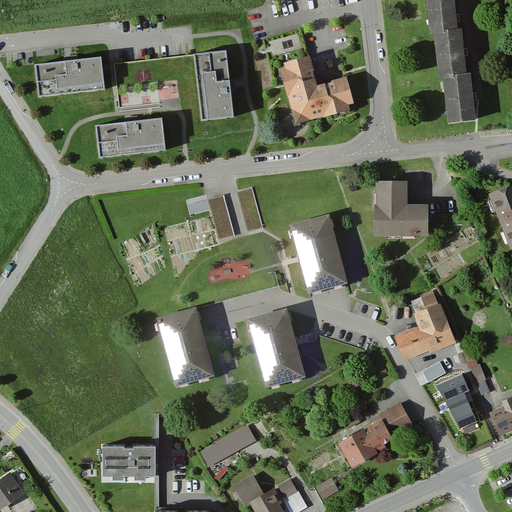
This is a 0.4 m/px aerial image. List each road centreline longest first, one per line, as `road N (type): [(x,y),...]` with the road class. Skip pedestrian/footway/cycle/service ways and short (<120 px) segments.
road 1 (residential): [(212,316),(279,300),(377,330),(459,472)]
road 2 (residential): [(65,184),(383,149)]
road 3 (residential): [(383,149),(368,0)]
road 4 (residential): [(511,174),(459,146),(383,149)]
road 5 (residential): [(0,295),(65,184)]
road 6 (residential): [(0,416),(81,511)]
